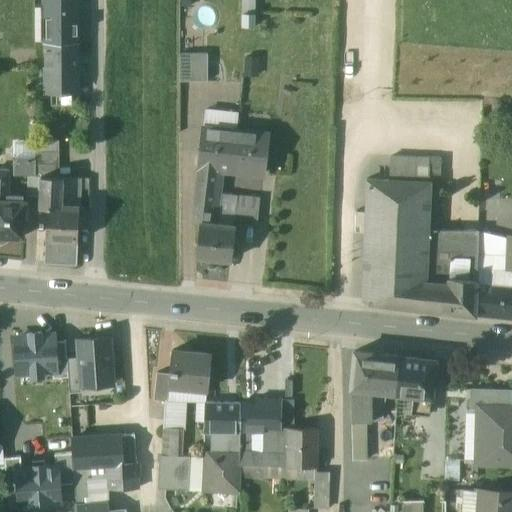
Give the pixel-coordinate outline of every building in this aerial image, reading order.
[(77,0),(45,0),(46,42),(77,42),(77,0)] [(46,42),(45,42),(45,91),(77,91),(77,42),(46,42)] [(208,81),(208,54),(180,54),(180,82),(208,81)] [(267,134),(204,128),(201,148),(218,150),(216,170),(222,171),(222,170),(263,175),(267,134)] [(59,177),(59,140),(35,140),(35,160),(35,176),(40,177),(59,177)] [(218,150),(201,148),(193,222),(202,223),(202,222),(216,224),(219,194),(222,171),(216,170),(218,150)] [(425,158),(388,156),(388,179),(427,181),(428,166),(425,165),(425,158)] [(440,158),(425,158),(425,165),(428,166),(427,181),(429,181),(426,256),(437,257),(438,230),(440,158)] [(35,160),(13,160),(13,176),(28,176),(35,176),(35,160)] [(8,171),(0,170),(0,200),(7,201),(7,194),(8,171)] [(35,176),(28,176),(27,196),(39,197),(40,177),(35,176)] [(59,177),(40,177),(39,197),(39,208),(47,208),(47,206),(61,207),(62,177),(59,177)] [(388,179),(366,178),(362,299),(362,300),(363,300),(424,309),(426,256),(429,181),(427,181),(388,179)] [(235,196),(219,194),(216,224),(232,226),(233,220),(235,196)] [(260,199),(235,196),(233,220),(257,222),(260,199)] [(7,201),(0,200),(0,236),(22,237),(24,201),(22,201),(7,201)] [(61,207),(47,206),(47,208),(45,239),(78,241),(79,208),(61,207)] [(216,224),(202,222),(202,223),(198,257),(230,260),(234,226),(232,226),(216,224)] [(437,257),(426,256),(424,309),(476,313),(477,283),(477,275),(478,254),(479,230),(438,230),(437,257)] [(78,241),(45,239),(44,263),(76,264),(78,241)] [(507,255),(478,254),(477,275),(491,275),(491,270),(507,271),(508,270),(508,255),(507,255)] [(511,314),(511,285),(477,283),(476,313),(511,318),(511,314)] [(18,340),(20,373),(57,371),(56,343),(56,338),(41,339),(41,334),(28,334),(29,339),(18,340)] [(110,338),(78,340),(79,358),(81,386),(112,384),(110,338)] [(57,371),(57,376),(68,376),(67,358),(66,343),(56,343),(57,371)] [(190,354),(173,352),(173,351),(172,351),(169,374),(168,385),(169,386),(206,389),(210,355),(190,353),(190,354)] [(400,357),(355,352),(351,388),(386,392),(396,393),(400,357)] [(433,361),(417,359),(400,357),(396,393),(414,395),(429,397),(431,397),(433,379),(431,378),(433,361)] [(79,358),(67,358),(68,376),(68,391),(81,390),(81,386),(79,358)] [(169,374),(157,373),(154,401),(164,402),(168,402),(169,386),(168,385),(169,374)] [(206,389),(169,386),(168,402),(186,403),(205,404),(206,389)] [(386,392),(351,388),(352,421),(364,421),(382,421),(386,392)] [(510,390),(471,389),(470,407),(478,407),(479,406),(509,407),(510,390)] [(429,397),(414,395),(412,412),(427,413),(429,397)] [(280,399),(264,399),(264,404),(239,404),(239,432),(239,452),(250,452),(250,432),(262,432),(262,452),(288,452),(288,432),(280,432),(280,401),(280,399)] [(293,401),(280,401),(280,432),(288,432),(288,429),(293,429),(293,428),(293,401)] [(168,402),(164,402),(162,455),(176,456),(177,430),(185,431),(186,403),(168,402)] [(239,404),(205,404),(204,432),(214,432),(239,432),(239,404)] [(511,407),(509,407),(479,406),(478,407),(477,462),(511,463),(511,407)] [(415,417),(395,416),(393,446),(413,447),(415,417)] [(364,421),(352,421),(352,460),(365,460),(364,421)] [(315,428),(293,428),(293,429),(288,429),(288,452),(287,465),(315,465),(315,428)] [(239,432),(214,432),(215,448),(207,457),(207,480),(215,489),(238,490),(238,472),(239,465),(239,452),(239,432)] [(133,435),(120,436),(122,462),(122,464),(135,463),(133,435)] [(120,436),(72,439),(73,454),(74,464),(87,463),(105,462),(105,463),(107,463),(122,462),(120,436)] [(250,452),(239,452),(239,465),(261,465),(261,452),(250,452)] [(262,452),(261,452),(261,465),(287,465),(288,452),(262,452)] [(74,464),(73,454),(57,455),(58,467),(59,482),(75,481),(74,464)] [(176,456),(162,455),(160,489),(188,490),(190,456),(176,456)] [(21,457),(4,458),(7,489),(18,488),(17,470),(22,470),(21,457)] [(122,462),(107,463),(108,475),(137,474),(137,463),(135,463),(122,464),(122,462)] [(87,463),(74,464),(75,481),(87,479),(88,479),(87,463)] [(18,488),(20,509),(61,506),(59,482),(58,467),(45,468),(44,464),(32,465),(32,469),(22,470),(17,470),(18,488)] [(287,465),(261,465),(261,477),(287,477),(287,465)] [(328,472),(315,472),(315,497),(328,497),(328,472)] [(137,474),(108,475),(109,490),(138,489),(137,474)] [(87,479),(75,481),(77,505),(88,505),(87,479)] [(482,511),(484,491),(463,489),(461,511),(482,511)] [(511,511),(511,492),(484,491),(482,511),(511,511)] [(444,511),(445,500),(403,501),(402,511),(444,511)]
